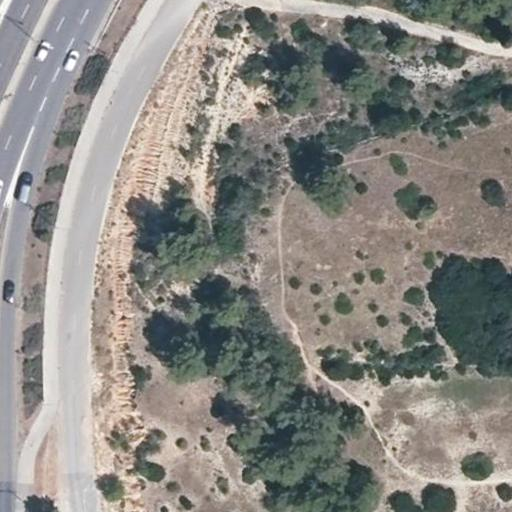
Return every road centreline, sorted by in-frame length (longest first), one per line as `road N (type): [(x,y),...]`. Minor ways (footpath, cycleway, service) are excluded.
road 1 (unclassified): [(85,511),(77,273),(94,185),(186,0)]
road 2 (primary): [(5,511),(9,281),(38,131),(85,0)]
road 3 (primary): [(0,176),(84,0)]
